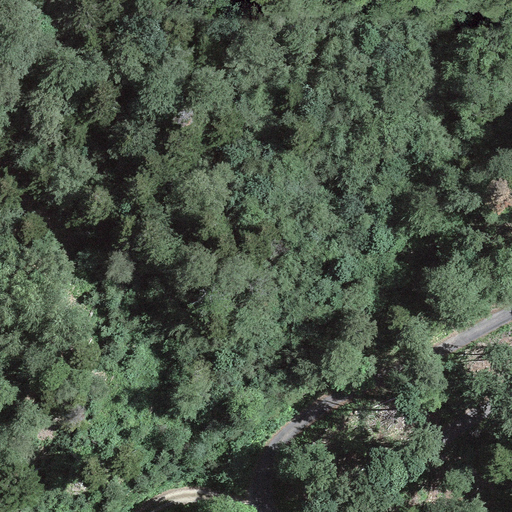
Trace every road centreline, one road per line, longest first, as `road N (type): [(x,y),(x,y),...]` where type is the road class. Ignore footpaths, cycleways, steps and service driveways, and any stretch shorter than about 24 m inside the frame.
road 1 (track): [(258,511),(267,466),(307,415),(511,312)]
road 2 (track): [(511,397),(465,424),(356,511)]
